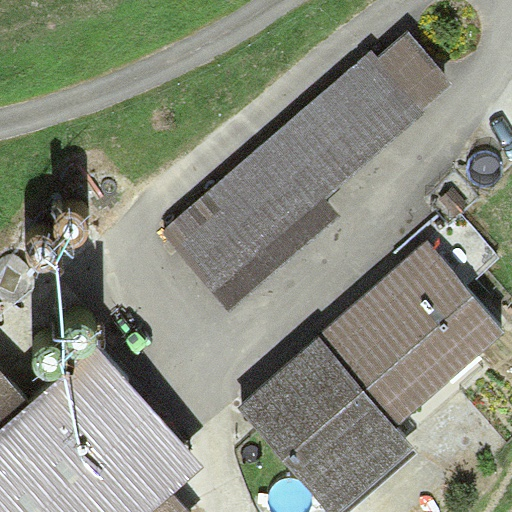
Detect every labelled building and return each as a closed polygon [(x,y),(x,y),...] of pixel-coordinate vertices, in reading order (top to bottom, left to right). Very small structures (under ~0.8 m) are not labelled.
[(366,53),(163,228),(217,290),(324,198),(312,184),(440,74),(402,31),(371,59),(366,53)] [(318,335),(381,410),(488,322),(425,247),(318,335)] [(13,390),(0,401),(0,511),(104,511),(156,468),(183,445),(84,330),(13,390)] [(318,335),(240,400),(322,498),(400,433),(381,410),(318,335)] [(0,401),(13,390),(0,375),(0,401)] [(156,468),(104,511),(192,511),(193,511),(156,468)]
